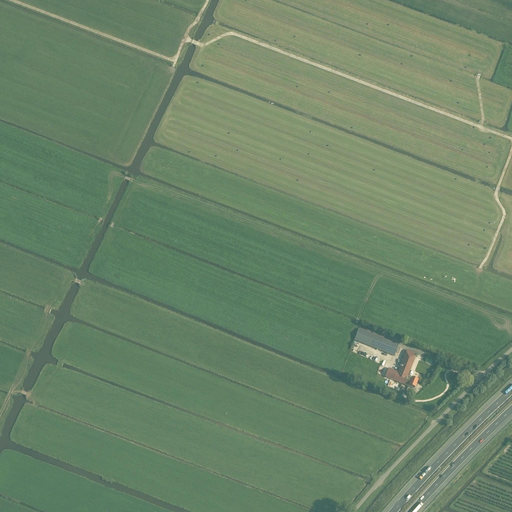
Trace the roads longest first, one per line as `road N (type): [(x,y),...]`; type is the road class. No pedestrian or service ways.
road 1 (track): [(481,125),(241,36),(227,33),(203,45),(185,37)]
road 2 (unclassified): [(355,511),(511,349)]
road 3 (track): [(175,61),(10,0)]
road 4 (motorway): [(511,389),(392,511)]
road 5 (motorway): [(411,511),(511,409)]
road 6 (track): [(511,150),(495,196),(502,216),(480,271)]
